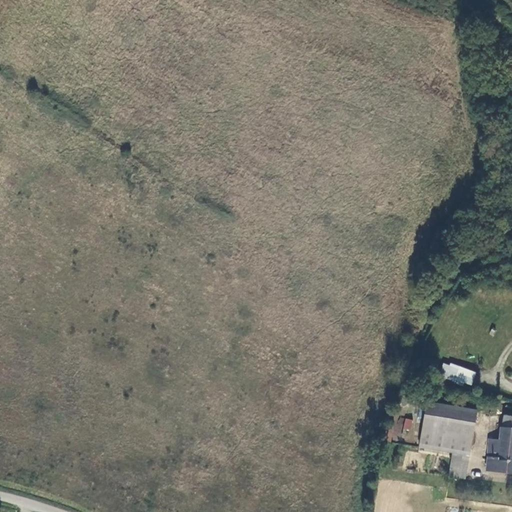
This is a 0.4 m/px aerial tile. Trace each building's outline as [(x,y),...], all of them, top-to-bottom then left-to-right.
[(470,387),(476,372),(444,361),(439,376),(470,387)] [(427,402),(423,426),(473,436),(476,411),(427,402)] [(511,417),(502,416),(501,428),(498,428),(497,440),(511,442),(511,417)] [(413,420),(405,419),(403,429),(410,430),(413,420)] [(391,442),(394,423),(387,422),(384,441),(391,442)] [(470,456),(473,436),(423,426),(420,447),(454,453),(470,456)] [(511,442),(497,440),(486,440),(485,455),(496,456),(495,471),(511,471),(511,442)] [(469,462),(470,456),(454,453),(453,460),(469,462)] [(483,469),(495,471),(496,456),(485,455),(483,469)] [(469,462),(453,460),(449,478),(466,480),(469,462)]
